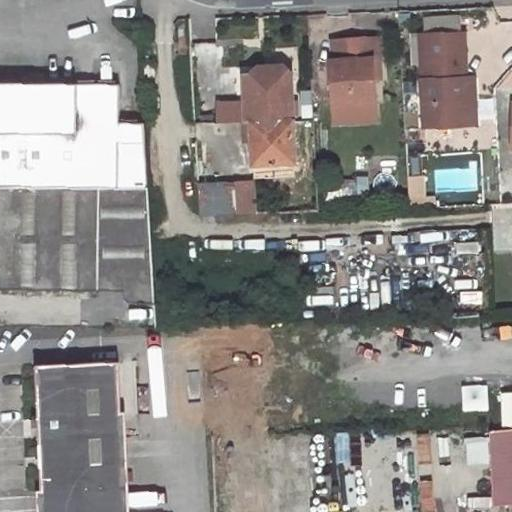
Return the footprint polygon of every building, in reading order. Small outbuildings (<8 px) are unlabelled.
[(469,123),(466,77),(463,31),(420,34),(427,125),(469,123)] [(332,64),(335,105),(377,103),(376,82),(374,63),(381,62),(379,41),(334,44),(336,64),(332,64)] [(293,161),(291,98),(290,73),(282,66),(258,67),(251,75),(254,164),(293,161)] [(466,77),(469,123),(476,122),(473,76),(466,77)] [(122,86),(0,84),(0,187),(149,188),(147,125),(122,125),(122,86)] [(306,160),(293,161),(254,164),(255,177),(307,175),(306,160)] [(424,175),(410,176),(412,207),(437,206),(437,196),(426,196),(424,175)] [(200,183),(200,185),(202,215),(239,214),(237,182),(200,183)] [(149,188),(0,187),(0,291),(122,293),(122,299),(128,305),(154,306),(149,188)] [(124,511),(118,365),(33,369),(40,511),(124,511)] [(511,503),(511,429),(496,430),(499,504),(511,503)]
